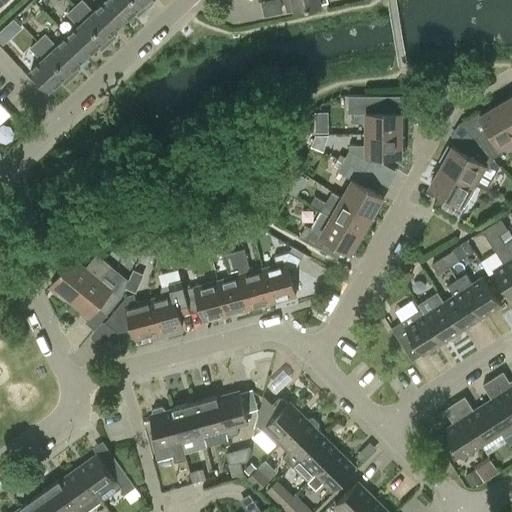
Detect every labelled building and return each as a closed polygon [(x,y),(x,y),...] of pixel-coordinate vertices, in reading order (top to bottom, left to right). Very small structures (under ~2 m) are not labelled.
[(114,30),(125,20),(106,0),(105,0),(95,10),(85,0),(82,0),(77,5),(111,42),(118,35),(114,30)] [(140,14),(147,7),(140,0),(106,0),(125,20),(136,10),(140,14)] [(284,0),(287,10),(329,0),(328,0),(284,0)] [(103,49),(111,42),(77,5),(69,12),(80,24),(69,34),(88,55),(99,45),(103,49)] [(47,33),(40,39),(74,76),(81,69),(77,65),(88,55),(69,34),(58,44),(47,33)] [(49,90),(62,78),(66,83),(74,76),(40,39),(32,47),(43,58),(31,70),(49,90)] [(365,123),(365,133),(403,133),(403,110),(384,110),(384,95),(348,95),(348,112),(355,112),(355,123),(365,123)] [(511,97),(500,104),(511,124),(511,97)] [(499,146),(511,138),(511,124),(500,104),(480,116),(487,129),(473,137),(494,158),(503,153),(499,146)] [(343,160),(350,164),(378,181),(386,166),(379,162),(379,156),(403,156),(403,133),(365,133),(365,144),(349,144),(349,150),(343,160)] [(474,185),(485,165),(489,167),(494,158),(473,137),(464,153),(453,147),(452,148),(448,146),(439,161),(443,164),(442,167),(474,185)] [(299,170),(306,158),(286,145),(278,157),(299,170)] [(344,175),(350,164),(343,160),(337,171),(344,175)] [(462,205),(474,185),(442,167),(430,187),(442,194),(436,204),(461,218),(467,208),(462,205)] [(371,215),(382,197),(353,179),(342,197),(342,198),(371,215)] [(361,233),(371,215),(342,198),(342,197),(332,191),(326,202),(321,210),(361,233)] [(361,233),(321,210),(310,228),(305,225),(299,236),(320,248),(326,237),(350,252),(361,233)] [(494,225),(499,235),(510,228),(504,219),(494,225)] [(511,297),(511,296),(511,254),(505,243),(499,235),(494,225),(483,232),(504,265),(495,270),(511,297)] [(250,308),(272,302),(263,270),(250,273),(243,250),(234,253),(250,308)] [(263,270),(272,302),(295,295),(288,269),(297,266),(301,258),(289,251),(275,255),(277,266),(263,270)] [(444,257),(449,266),(460,260),(454,251),(444,257)] [(234,253),(225,255),(231,278),(218,282),(227,314),(250,308),(234,253)] [(73,258),(50,287),(69,302),(103,260),(96,254),(84,268),(73,258)] [(449,266),(444,257),(433,264),(438,273),(449,266)] [(120,297),(111,289),(99,280),(110,266),(103,260),(69,302),(88,317),(96,308),(105,315),(120,297)] [(406,285),(413,273),(403,267),(396,279),(406,285)] [(484,278),(474,284),(466,273),(457,278),(481,316),(501,304),(484,278)] [(445,303),(462,329),(481,316),(457,278),(448,284),(455,296),(445,303)] [(182,327),(179,315),(190,312),(184,292),(181,279),(168,282),(169,286),(162,288),(161,293),(162,298),(150,301),(159,333),(182,327)] [(204,321),(227,314),(218,282),(184,292),(190,312),(201,309),(204,321)] [(445,303),(438,291),(419,303),(422,308),(426,315),(442,341),(448,337),(449,339),(454,341),(461,336),(461,331),(460,330),(462,329),(445,303)] [(136,340),(159,333),(150,301),(136,305),(133,293),(126,295),(105,322),(118,332),(133,328),(136,340)] [(421,350),(423,353),(442,341),(426,315),(422,308),(392,327),(411,357),(421,350)] [(511,405),(511,386),(511,388),(508,383),(510,379),(504,371),(494,377),(511,405)] [(511,405),(494,377),(484,383),(489,392),(494,392),(497,396),(484,404),(501,431),(505,437),(511,431),(511,405)] [(239,391),(217,397),(225,427),(227,435),(239,432),(236,423),(247,421),(239,391)] [(194,401),(202,433),(225,427),(217,397),(217,394),(194,401)] [(279,445),(284,440),(305,418),(289,402),(284,397),(279,397),(273,404),(264,395),(259,413),(269,423),(262,429),(279,445)] [(455,401),(482,443),(501,431),(484,404),(472,412),(469,407),(471,403),(466,395),(455,401)] [(171,407),(172,409),(181,439),(202,433),(194,401),(171,407)] [(462,455),(482,443),(455,401),(446,408),(451,416),(455,416),(458,421),(445,429),(446,430),(439,435),(455,459),(462,455)] [(150,415),(154,431),(150,433),(157,457),(172,453),(174,461),(186,458),(181,439),(172,409),(168,410),(162,405),(154,407),(151,414),(150,415)] [(305,418),(284,440),(292,448),(283,456),(292,464),(321,434),(317,429),(318,428),(319,423),(313,416),(308,417),(306,419),(305,418)] [(292,464),(308,480),(337,449),(321,434),(292,464)] [(230,465),(241,462),(247,460),(250,446),(226,452),(230,465)] [(79,468),(102,500),(120,487),(119,486),(129,479),(108,449),(99,456),(98,455),(79,468)] [(333,489),(355,466),(337,449),(308,480),(316,489),(324,480),(333,489)] [(487,477),(501,471),(496,459),(482,465),(487,477)] [(241,462),(230,465),(229,465),(233,479),(245,475),(241,462)] [(269,479),(257,467),(247,478),(258,490),(269,479)] [(84,511),(102,500),(79,468),(60,481),(81,511),(84,511)] [(193,482),(204,479),(201,468),(190,471),(193,482)] [(81,511),(60,481),(59,479),(40,492),(54,511),(81,511)] [(266,489),(283,506),(293,495),(277,479),(266,489)] [(336,504),(343,511),(359,511),(373,497),(357,482),(336,504)] [(54,511),(40,492),(20,506),(22,508),(23,508),(25,511),(54,511)] [(313,511),(295,493),(293,495),(283,506),(289,511),(313,511)] [(388,511),(373,497),(359,511),(388,511)]
